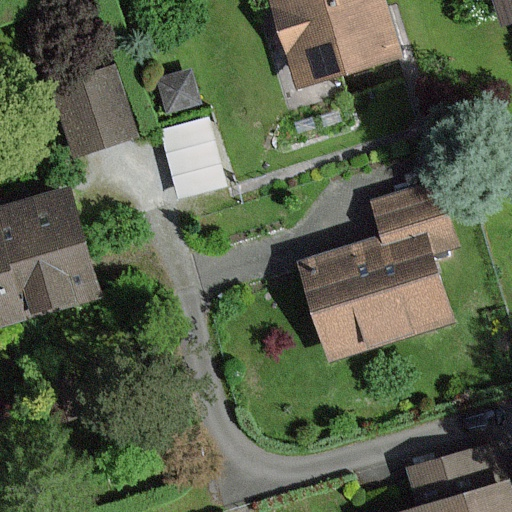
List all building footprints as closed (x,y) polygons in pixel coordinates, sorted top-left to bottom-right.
[(378,0),(274,0),(300,84),(395,55),(378,0)] [(511,0),(497,0),(505,22),(511,19),(511,0)] [(111,63),(41,81),(62,161),(132,143),(111,63)] [(177,184),(224,174),(210,107),(163,116),(177,184)] [(436,187),(377,205),(388,242),(309,265),(335,352),(450,319),(430,250),(453,243),(436,187)] [(0,204),(0,329),(91,304),(59,188),(0,204)] [(482,449),(409,469),(420,509),(409,511),(511,511),(511,500),(507,484),(493,488),(482,449)]
